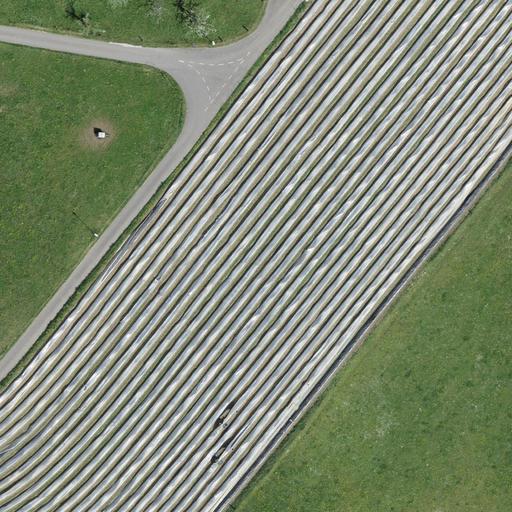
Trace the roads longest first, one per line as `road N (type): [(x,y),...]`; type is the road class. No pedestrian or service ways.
road 1 (unclassified): [(236,68),(0,370)]
road 2 (residential): [(0,34),(236,68)]
